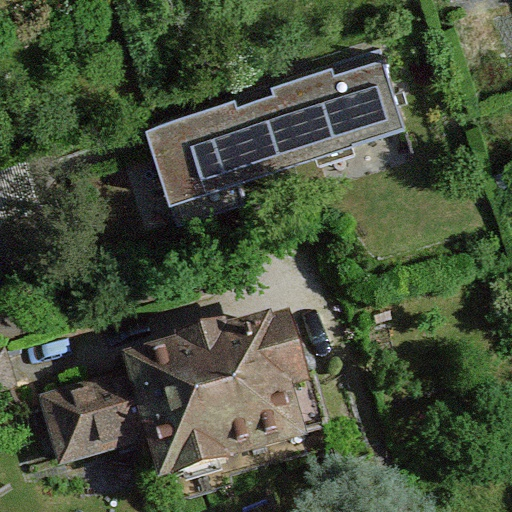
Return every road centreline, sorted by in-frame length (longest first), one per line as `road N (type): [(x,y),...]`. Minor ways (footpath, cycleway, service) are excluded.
road 1 (motorway): [(0,316),(124,377),(459,511)]
road 2 (unknown): [(0,288),(41,297),(126,294),(292,272)]
road 3 (motorway): [(511,130),(277,0)]
